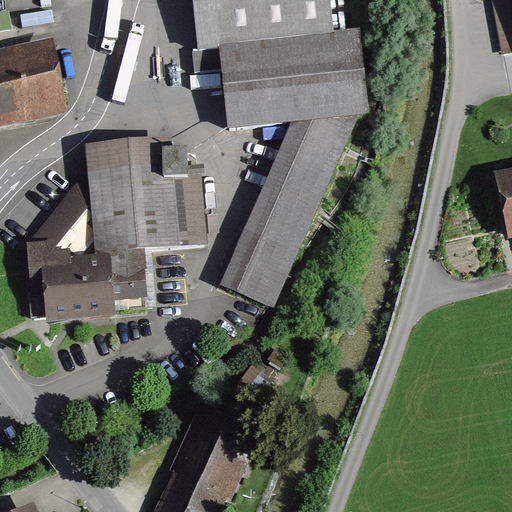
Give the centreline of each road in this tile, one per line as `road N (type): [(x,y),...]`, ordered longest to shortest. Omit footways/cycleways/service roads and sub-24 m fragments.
road 1 (unclassified): [(456,0),(459,92),(418,283),(336,511)]
road 2 (unclassified): [(0,362),(114,511)]
